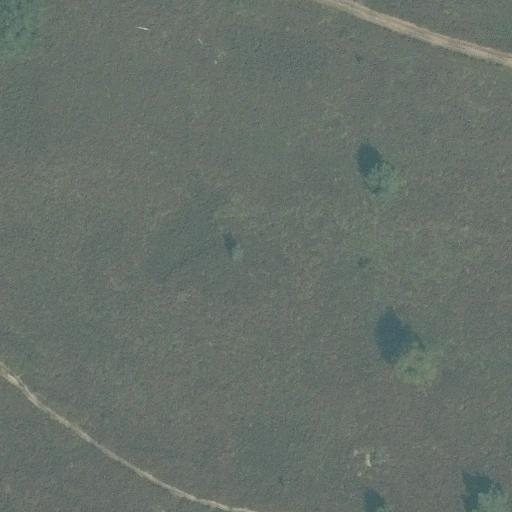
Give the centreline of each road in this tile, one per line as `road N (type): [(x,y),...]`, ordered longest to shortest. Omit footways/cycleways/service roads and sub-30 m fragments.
road 1 (track): [(0,369),(145,479),(257,511)]
road 2 (track): [(318,0),(511,56)]
